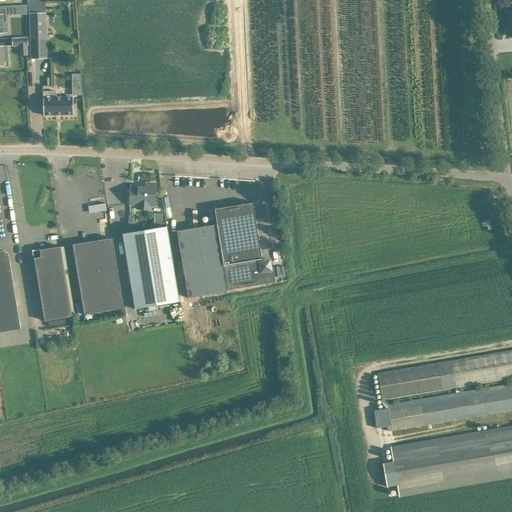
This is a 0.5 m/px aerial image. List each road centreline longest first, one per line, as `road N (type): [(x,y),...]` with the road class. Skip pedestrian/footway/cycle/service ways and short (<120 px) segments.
road 1 (residential): [(250,160),(506,176)]
road 2 (residential): [(0,150),(250,160)]
road 3 (unclassified): [(506,176),(485,0)]
road 4 (residential): [(250,160),(239,0)]
